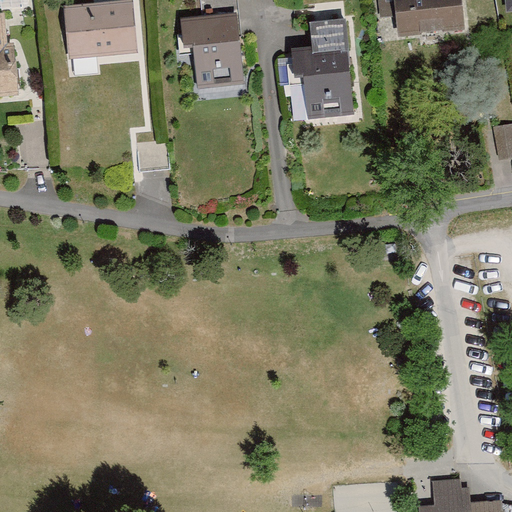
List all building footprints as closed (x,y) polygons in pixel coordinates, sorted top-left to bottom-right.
[(459,0),(395,0),(399,40),(463,33),(459,0)] [(132,5),(67,10),(71,60),(136,56),(132,5)] [(4,19),(0,19),(0,99),(18,98),(14,48),(7,49),(4,19)] [(235,19),(184,24),(187,52),(195,51),(199,91),(242,87),(235,19)] [(352,117),(345,28),(311,31),(313,56),(292,58),(294,84),(305,83),(308,120),(352,117)] [(511,126),(497,126),(495,156),(511,156),(511,126)] [(459,483),(436,484),(437,510),(423,511),(422,511),(501,511),(501,506),(460,508),(459,483)]
